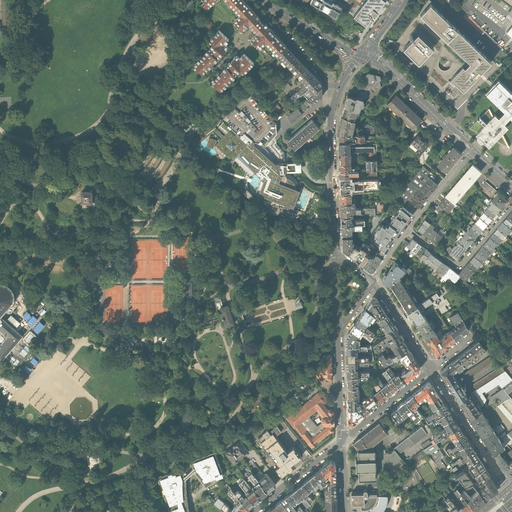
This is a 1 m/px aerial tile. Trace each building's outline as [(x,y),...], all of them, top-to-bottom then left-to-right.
[(9,28),(7,0),(0,0),(3,29),(9,28)] [(186,10),(195,0),(184,0),(181,3),(184,6),(183,7),(186,10)] [(266,43),(278,56),(287,48),(271,31),(265,24),(264,26),(261,23),(258,19),(246,6),(240,0),(202,0),(204,2),(202,5),(207,10),(217,0),(224,0),(240,17),(234,23),(242,32),(249,26),(253,31),(257,35),(251,40),(259,49),(266,43)] [(313,0),(311,4),(320,9),(324,0),(313,0)] [(333,5),(324,0),(320,9),(328,14),(333,5)] [(384,0),(365,0),(354,16),(366,25),(374,13),(384,0)] [(470,62),(480,52),(462,34),(431,4),(421,15),(452,45),(470,62)] [(342,10),(333,5),(328,14),(337,19),(342,10)] [(217,60),(228,48),(225,45),(229,41),(219,31),(209,41),(213,45),(208,51),(217,60)] [(433,47),(418,32),(403,47),(419,62),(433,47)] [(278,56),(288,67),(297,59),(287,48),(278,56)] [(217,60),(208,51),(194,66),(203,74),(217,60)] [(484,56),(480,52),(470,62),(468,64),(464,68),(463,67),(451,79),(464,91),(476,79),(474,77),(476,74),(479,71),(482,73),(492,62),(484,56)] [(243,58),(239,55),(229,66),(238,75),(243,69),(247,73),(257,63),(247,54),(243,58)] [(305,68),(297,59),(288,67),(296,76),(297,76),(305,68)] [(224,90),(238,75),(229,66),(214,81),(224,90)] [(317,83),(318,82),(305,68),(297,76),(305,85),(309,90),(317,83)] [(368,73),(360,80),(364,92),(362,91),(356,97),(363,98),(365,99),(369,95),(372,96),(376,91),(378,92),(382,88),(380,82),(381,80),(380,76),(368,73)] [(511,92),(499,80),(493,86),(485,93),(505,112),(499,118),(495,114),(493,116),(478,132),(476,134),(482,141),(485,144),(489,148),(495,140),(502,134),(508,127),(504,123),(510,118),(511,119),(511,92)] [(294,86),(290,82),(283,88),(287,92),(294,86)] [(309,90),(314,95),(322,88),(317,83),(309,90)] [(293,105),(309,90),(305,85),(288,100),(293,105)] [(314,95),(307,101),(312,106),(322,97),(323,89),(322,88),(314,95)] [(276,124),(247,92),(222,120),(223,122),(228,126),(227,127),(230,130),(249,143),(254,143),(257,143),(265,147),(273,138),(276,134),(276,129),(276,125),(276,124)] [(387,104),(400,117),(409,107),(396,94),(387,104)] [(345,106),(344,107),(358,111),(359,111),(361,106),(362,106),(364,101),(363,98),(356,97),(355,98),(349,95),(347,96),(346,100),(344,104),(345,106)] [(344,107),(341,116),(355,121),(357,117),(358,118),(360,112),(358,111),(344,107)] [(422,120),(409,107),(400,117),(413,129),(422,120)] [(286,111),(290,116),(294,113),(290,108),(286,111)] [(305,114),(305,113),(300,108),(294,113),(290,116),(295,122),(305,114)] [(470,128),(478,132),(493,116),(489,109),(481,117),(479,116),(477,119),(478,120),(470,128)] [(338,130),(338,135),(349,135),(352,135),(355,123),(355,121),(341,116),(341,118),(338,130)] [(323,127),(315,118),(310,123),(296,135),(290,140),(294,145),(297,149),(323,127)] [(223,122),(218,128),(226,134),(230,130),(227,127),(228,126),(223,122)] [(209,131),(214,127),(210,124),(203,132),(206,134),(208,133),(210,132),(209,131)] [(232,161),(234,159),(252,176),(254,175),(256,174),(261,179),(264,175),(270,177),(279,181),(282,175),(281,164),(275,164),(254,145),(254,143),(249,143),(230,130),(226,134),(224,136),(215,146),(232,161)] [(502,134),(495,140),(502,144),(509,147),(506,142),(502,134)] [(196,142),(190,136),(190,137),(188,135),(185,138),(190,145),(194,145),(196,142)] [(429,146),(417,136),(410,143),(418,150),(415,152),(420,156),(429,146)] [(281,164),(282,175),(285,173),(300,172),(300,167),(300,163),(284,164),(284,154),(279,148),(276,145),(276,140),(273,138),(265,147),(257,143),(254,143),(254,145),(275,164),(281,164)] [(207,143),(206,146),(212,149),(215,141),(209,139),(207,143)] [(350,142),(339,143),(339,152),(351,152),(350,147),(350,142)] [(437,166),(446,174),(462,155),(453,147),(437,166)] [(339,152),(339,163),(351,163),(351,152),(339,152)] [(376,159),(366,160),(366,171),(377,170),(376,159)] [(339,163),(339,171),(358,170),(358,167),(351,167),(351,163),(339,163)] [(481,172),(472,164),(459,180),(467,187),(481,172)] [(417,189),(420,191),(430,180),(427,177),(430,173),(423,167),(410,183),(417,189)] [(303,176),(300,172),(285,173),(285,174),(289,175),(292,177),(295,180),(298,183),(300,191),(309,192),(314,194),(320,195),(326,194),(326,191),(326,187),(314,187),(310,184),(307,181),(303,176)] [(285,174),(285,173),(282,175),(279,181),(300,191),(298,183),(295,180),(292,177),(289,175),(285,174)] [(264,175),(261,179),(256,192),(263,195),(293,207),(296,201),(296,200),(296,199),(297,198),(300,191),(279,181),(270,177),(264,175)] [(351,177),(350,177),(340,177),(340,193),(351,193),(351,188),(354,188),(354,189),(364,189),(363,180),(354,181),(352,181),(351,177)] [(430,180),(420,191),(428,198),(438,186),(430,180)] [(445,196),(454,203),(467,187),(459,180),(445,196)] [(494,198),(498,193),(485,182),(481,187),(494,198)] [(404,204),(417,189),(410,183),(397,198),(404,204)] [(92,189),(82,189),(82,195),(82,197),(82,199),(83,199),(83,204),(96,204),(96,198),(92,198),(92,189)] [(419,209),(428,198),(420,191),(411,202),(419,209)] [(340,193),(340,203),(352,203),(355,203),(356,203),(356,199),(352,199),(352,196),(356,196),(356,193),(351,193),(340,193)] [(494,198),(491,201),(500,209),(507,201),(498,193),(494,198)] [(445,196),(442,201),(452,208),(454,205),(453,204),(454,203),(445,196)] [(448,213),(452,208),(442,201),(439,205),(444,209),(448,213)] [(495,214),(500,209),(491,201),(489,203),(491,204),(488,208),(495,214)] [(402,208),(391,223),(399,229),(405,221),(406,222),(411,215),(402,208)] [(491,219),(495,214),(488,208),(483,213),(491,219)] [(487,224),(491,219),(483,213),(479,218),(487,224)] [(341,217),(341,225),(365,224),(365,219),(352,220),(352,216),(341,217)] [(483,229),(487,224),(479,218),(475,223),(483,229)] [(511,223),(506,219),(503,222),(511,230),(511,223)] [(418,230),(423,233),(430,224),(425,220),(423,222),(424,223),(418,230)] [(503,222),(497,229),(505,236),(508,232),(509,233),(511,230),(503,222)] [(379,248),(381,249),(386,252),(389,247),(388,246),(399,229),(391,223),(388,226),(386,225),(385,227),(382,225),(374,236),(376,237),(374,240),(380,245),(379,248)] [(478,234),(483,229),(475,223),(471,228),(478,234)] [(365,226),(365,224),(341,225),(341,236),(353,236),(352,232),(358,232),(359,231),(359,230),(362,229),(365,226)] [(423,233),(427,236),(433,228),(434,227),(430,224),(423,233)] [(427,236),(432,240),(437,233),(439,232),(433,228),(427,236)] [(474,239),(478,234),(471,228),(466,232),(474,239)] [(497,229),(494,233),(502,239),(503,240),(506,237),(505,236),(497,229)] [(470,244),(474,239),(466,232),(464,234),(465,235),(463,238),(470,244)] [(436,243),(442,236),(437,233),(432,240),(436,243)] [(494,233),(490,238),(497,243),(497,244),(502,239),(494,233)] [(342,249),(348,254),(354,246),(353,245),(354,244),(354,242),(353,241),(353,236),(341,236),(342,243),(342,249)] [(466,249),(470,244),(463,238),(461,236),(456,241),(458,242),(466,249)] [(490,238),(486,242),(493,248),(497,243),(490,238)] [(407,251),(409,248),(412,250),(417,243),(412,239),(409,243),(405,248),(405,249),(407,251)] [(348,254),(356,260),(367,245),(363,242),(358,247),(355,245),(354,246),(348,254)] [(456,260),(466,249),(458,242),(458,243),(456,245),(455,246),(452,249),(452,250),(449,253),(456,260)] [(486,242),(482,246),(490,253),(492,254),(496,250),(493,248),(486,242)] [(413,256),(416,253),(421,246),(417,243),(412,250),(409,253),(413,256)] [(370,248),(367,245),(356,260),(363,265),(369,256),(366,253),(370,248)] [(426,250),(421,246),(416,253),(417,254),(416,255),(420,258),(421,257),(426,250)] [(482,246),(478,251),(486,258),(490,253),(482,246)] [(378,253),(377,252),(374,256),(372,257),(371,257),(369,256),(363,265),(370,271),(373,271),(386,252),(381,249),(378,253)] [(425,260),(431,253),(426,250),(421,257),(425,260)] [(478,251),(474,256),(481,263),(483,261),(484,262),(487,259),(486,258),(478,251)] [(435,257),(431,253),(425,260),(430,264),(435,257)] [(474,256),(470,261),(477,267),(481,263),(474,256)] [(441,261),(435,257),(430,264),(429,264),(435,268),(441,261)] [(435,268),(437,269),(435,273),(437,275),(445,264),(441,261),(435,268)] [(470,261),(466,265),(473,271),(477,267),(470,261)] [(406,269),(395,262),(383,280),(390,285),(389,285),(389,286),(391,283),(400,277),(399,275),(401,273),(402,274),(406,269)] [(445,264),(437,275),(441,278),(449,267),(445,264)] [(466,265),(462,270),(469,276),(470,274),(471,275),(474,272),(473,271),(466,265)] [(441,278),(445,281),(448,277),(453,270),(449,267),(441,278)] [(458,274),(453,270),(448,277),(451,279),(455,282),(459,276),(458,274)] [(470,277),(469,276),(462,270),(458,274),(459,276),(469,284),(471,281),(469,279),(470,277)] [(181,297),(181,298),(193,298),(193,277),(181,277),(181,280),(181,282),(181,297)] [(392,287),(400,299),(410,292),(400,277),(391,283),(389,286),(390,287),(392,287)] [(0,356),(2,358),(4,355),(8,351),(12,347),(15,343),(19,338),(21,336),(0,316),(0,315),(12,301),(13,297),(12,292),(9,288),(4,285),(0,284),(0,356)] [(418,304),(410,292),(400,299),(404,304),(402,305),(406,312),(418,304)] [(436,292),(429,297),(432,301),(439,297),(436,292)] [(378,296),(376,298),(368,308),(378,314),(380,316),(381,314),(383,318),(389,314),(378,296)] [(218,309),(220,308),(223,307),(220,297),(215,299),(218,309)] [(422,308),(432,301),(429,297),(419,303),(422,308)] [(419,303),(418,304),(406,312),(408,315),(410,314),(414,320),(415,322),(416,323),(425,317),(424,316),(423,314),(425,313),(422,308),(419,303)] [(220,308),(226,326),(234,324),(228,305),(223,307),(220,308)] [(378,314),(368,308),(362,317),(370,323),(371,323),(378,314)] [(451,316),(450,316),(456,326),(449,331),(455,340),(469,329),(458,313),(457,311),(455,313),(455,312),(450,315),(451,316)] [(386,327),(389,332),(397,327),(389,314),(383,318),(381,320),(383,324),(385,328),(386,327)] [(370,323),(362,317),(358,323),(375,335),(378,331),(369,325),(370,323)] [(423,336),(425,339),(435,333),(425,317),(416,323),(421,331),(424,336),(423,336)] [(375,335),(358,323),(353,330),(362,336),(364,332),(373,338),(375,335)] [(393,343),(395,347),(406,340),(397,327),(389,332),(388,332),(390,335),(376,343),(381,351),(393,343)] [(106,328),(102,332),(108,337),(112,333),(106,328)] [(362,336),(353,330),(348,337),(349,345),(362,345),(363,345),(362,338),(361,338),(361,337),(362,336)] [(440,338),(439,338),(435,333),(425,339),(427,342),(428,342),(430,345),(431,347),(432,348),(436,354),(437,355),(437,354),(451,344),(455,340),(449,331),(443,334),(444,335),(440,338)] [(31,332),(25,338),(30,343),(36,337),(31,332)] [(54,341),(52,343),(61,351),(62,351),(63,349),(64,347),(64,344),(63,342),(61,340),(58,340),(56,340),(54,341)] [(388,364),(392,361),(411,349),(406,340),(395,347),(399,353),(396,355),(395,355),(394,356),(393,354),(389,356),(385,351),(381,354),(384,359),(384,358),(388,364)] [(486,349),(478,340),(464,352),(471,360),(471,361),(486,349)] [(362,349),(362,345),(349,345),(349,353),(360,353),(360,349),(362,349)] [(371,354),(371,357),(376,357),(374,349),(370,349),(362,349),(360,349),(360,353),(360,356),(363,356),(363,355),(371,354)] [(409,364),(411,363),(418,359),(411,349),(392,361),(394,364),(405,357),(409,364)] [(458,370),(471,360),(464,352),(452,362),(457,369),(458,370)] [(331,356),(322,356),(323,369),(320,369),(320,371),(319,371),(318,372),(317,373),(316,371),(313,374),(319,380),(332,379),(331,371),(331,356)] [(492,356),(458,378),(461,383),(495,360),(492,356)] [(423,367),(418,359),(411,363),(414,367),(409,371),(408,370),(403,374),(408,381),(423,370),(423,367)] [(360,364),(360,360),(349,361),(349,369),(360,368),(360,364)] [(457,369),(452,362),(440,371),(448,384),(456,379),(452,373),(457,369)] [(402,386),(408,381),(403,374),(402,373),(400,375),(392,365),(388,368),(402,386)] [(472,385),(475,390),(504,371),(503,369),(500,366),(472,385)] [(393,380),(390,383),(396,391),(402,386),(388,368),(385,371),(393,380)] [(475,390),(469,394),(478,408),(484,405),(486,400),(482,393),(485,391),(486,392),(499,384),(503,390),(511,382),(511,380),(504,371),(475,390)] [(371,383),(370,375),(360,376),(361,383),(371,383)] [(350,387),(351,387),(361,387),(361,383),(360,376),(350,376),(350,387)] [(391,395),(396,391),(390,383),(387,384),(381,376),(377,378),(391,395)] [(381,402),(391,395),(377,378),(374,381),(381,389),(375,394),(381,402)] [(467,396),(456,379),(448,384),(459,401),(467,396)] [(426,396),(429,401),(437,395),(430,383),(427,382),(413,394),(419,402),(426,396)] [(511,382),(503,390),(508,395),(511,392),(511,382)] [(351,387),(351,399),(360,398),(362,398),(362,387),(361,387),(351,387)] [(491,398),(487,407),(499,400),(502,403),(510,397),(508,395),(503,390),(491,398)] [(365,400),(367,402),(373,409),(381,402),(375,394),(374,393),(365,400)] [(325,404),(325,403),(326,398),(323,394),(318,394),(287,419),(294,428),(295,427),(311,447),(331,431),(334,431),(333,420),(333,409),(330,409),(325,404)] [(413,394),(405,400),(419,419),(422,417),(414,407),(416,406),(416,405),(419,402),(413,394)] [(469,394),(467,396),(459,401),(470,418),(480,411),(478,408),(469,394)] [(431,406),(433,409),(442,402),(437,395),(429,401),(432,405),(431,406)] [(511,398),(510,397),(502,403),(502,404),(511,415),(511,398)] [(351,409),(360,409),(362,412),(364,411),(367,414),(368,413),(373,409),(367,402),(363,405),(362,404),(361,405),(360,405),(360,398),(351,399),(351,409)] [(405,400),(397,406),(404,416),(408,413),(415,422),(419,419),(405,400)] [(287,414),(278,402),(274,405),(283,416),(287,414)] [(424,419),(426,423),(447,410),(442,402),(433,409),(435,412),(424,419)] [(497,407),(511,423),(511,415),(502,404),(497,407)] [(399,421),(404,416),(397,406),(391,411),(399,421)] [(362,412),(360,409),(351,409),(352,422),(357,422),(363,417),(364,416),(367,414),(364,411),(362,412)] [(441,421),(443,423),(452,417),(447,410),(426,423),(421,427),(426,435),(431,432),(428,428),(439,421),(440,422),(441,421)] [(492,429),(480,411),(470,418),(472,421),(480,433),(482,436),(492,429)] [(435,441),(440,438),(458,426),(453,419),(452,417),(443,423),(444,425),(447,429),(445,430),(444,429),(437,434),(436,433),(433,435),(432,437),(434,439),(433,440),(434,442),(435,441)] [(379,421),(379,422),(379,421),(385,429),(388,426),(382,419),(379,421)] [(283,421),(277,426),(281,432),(282,433),(288,428),(283,421)] [(379,421),(379,422),(360,437),(352,442),(354,444),(358,449),(374,448),(374,447),(373,446),(373,445),(372,444),(380,438),(388,432),(385,429),(379,421)] [(505,429),(501,425),(498,427),(497,426),(494,428),(495,430),(498,434),(505,429)] [(279,465),(275,468),(281,476),(293,467),(291,464),(294,462),(295,463),(295,462),(301,457),(293,447),(287,451),(275,436),(281,432),(277,426),(269,432),(267,430),(262,434),(263,435),(255,441),(260,448),(263,445),(272,457),(279,465)] [(451,436),(453,439),(462,433),(458,426),(440,438),(442,442),(449,438),(451,436)] [(421,427),(410,435),(414,443),(426,435),(421,427)] [(504,447),(492,429),(482,436),(483,438),(491,449),(494,454),(498,451),(504,447)] [(511,437),(509,433),(507,435),(505,432),(500,436),(511,449),(511,450),(511,437)] [(448,454),(449,454),(468,442),(462,433),(453,439),(456,443),(450,447),(449,446),(445,449),(448,454)] [(393,448),(394,449),(398,454),(409,446),(410,447),(414,443),(410,435),(393,448)] [(441,470),(449,464),(444,457),(445,456),(439,447),(435,441),(434,442),(432,444),(429,440),(421,445),(423,449),(411,458),(415,463),(426,453),(431,458),(441,470)] [(240,441),(225,452),(234,463),(249,452),(240,441)] [(461,452),(463,455),(473,449),(468,442),(449,454),(452,458),(455,455),(459,452),(459,453),(461,452)] [(374,448),(358,449),(358,458),(356,458),(356,462),(356,465),(356,468),(358,468),(359,478),(366,477),(376,478),(376,468),(374,457),(374,448)] [(379,467),(390,467),(402,457),(398,454),(394,449),(393,450),(374,457),(376,468),(379,467)] [(466,459),(469,464),(479,458),(473,449),(463,455),(450,464),(454,470),(457,467),(457,466),(464,462),(464,461),(463,461),(466,459)] [(511,477),(511,467),(508,463),(498,451),(494,454),(508,476),(511,477)] [(194,471),(206,486),(212,482),(211,480),(223,475),(214,452),(190,461),(193,468),(194,471)] [(470,468),(474,473),(484,467),(479,458),(469,464),(467,466),(469,469),(470,468)] [(251,460),(247,463),(255,473),(259,470),(251,460)] [(330,460),(321,468),(326,475),(328,473),(329,474),(329,476),(330,478),(330,479),(335,479),(335,462),(330,460)] [(366,477),(367,486),(380,485),(379,467),(376,468),(376,478),(366,477)] [(489,474),(484,467),(474,473),(479,480),(489,474)] [(190,471),(185,476),(185,479),(191,474),(194,471),(193,468),(190,471)] [(321,468),(315,473),(323,483),(326,481),(324,479),(327,477),(326,475),(321,468)] [(454,474),(467,488),(472,485),(473,483),(462,469),(454,474)] [(176,475),(175,472),(158,479),(170,511),(188,511),(185,479),(185,476),(183,472),(176,475)] [(261,497),(268,492),(259,481),(252,473),(248,477),(257,487),(254,489),(261,497)] [(315,473),(309,478),(318,486),(323,483),(315,473)] [(487,485),(485,487),(491,495),(497,490),(497,487),(489,474),(479,480),(478,481),(481,484),(484,481),(487,485)] [(267,475),(259,481),(268,492),(275,486),(267,475)] [(309,478),(303,482),(310,488),(312,486),(314,491),(317,495),(320,490),(318,486),(309,478)] [(238,484),(248,494),(255,502),(261,497),(254,489),(252,490),(243,480),(238,484)] [(476,481),(473,483),(472,485),(477,491),(481,488),(476,481)] [(303,482),(297,487),(304,492),(307,490),(310,488),(303,482)] [(325,499),(327,499),(336,497),(336,482),(331,483),(325,483),(325,499)] [(297,487),(292,491),(299,497),(301,495),(304,493),(304,492),(297,487)] [(462,499),(465,496),(461,491),(457,487),(454,490),(462,499)] [(485,487),(480,490),(486,499),(491,495),(485,487)] [(366,509),(367,509),(368,511),(381,511),(384,509),(386,505),(387,501),(388,495),(377,496),(377,493),(367,493),(367,491),(367,490),(366,489),(365,489),(364,489),(363,490),(363,491),(363,492),(351,493),(351,504),(361,503),(361,509),(362,509),(364,509),(366,509)] [(479,489),(471,497),(464,489),(461,491),(465,496),(468,499),(474,509),(486,499),(480,490),(479,489)] [(244,511),(248,508),(241,500),(232,491),(228,494),(237,503),(234,507),(240,511),(244,511)] [(292,491),(286,496),(294,502),(299,497),(292,491)] [(304,493),(301,495),(303,497),(301,499),(302,499),(306,503),(305,504),(307,507),(312,503),(310,500),(306,496),(304,493)] [(248,494),(241,500),(248,508),(255,502),(248,494)] [(459,507),(448,495),(445,498),(453,507),(456,510),(459,507)] [(286,496),(281,500),(288,506),(291,504),(291,505),(294,508),(294,509),(297,507),(297,506),(294,502),(286,496)] [(466,511),(471,511),(474,509),(468,499),(465,496),(462,499),(465,503),(462,505),(466,511)] [(327,499),(326,511),(330,511),(337,511),(336,497),(327,499)] [(213,503),(224,511),(240,511),(234,507),(231,510),(228,508),(229,507),(218,499),(213,503)] [(281,500),(276,505),(282,511),(285,509),(288,506),(281,500)]
